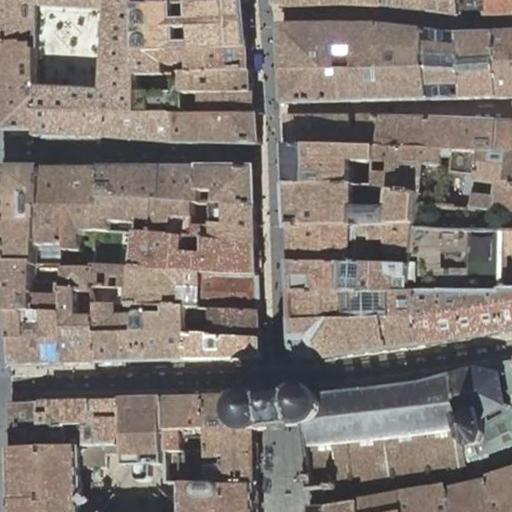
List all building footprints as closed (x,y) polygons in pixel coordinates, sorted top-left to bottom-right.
[(0,0),(0,10),(1,45),(39,47),(39,85),(39,131),(39,136),(103,138),(178,144),(178,115),(140,115),(140,94),(141,94),(141,78),(140,78),(140,57),(140,33),(140,8),(140,4),(139,3),(128,3),(127,0),(0,0)] [(350,7),(387,8),(386,0),(279,0),(280,7),(283,9),(350,7)] [(386,0),(387,8),(426,12),(424,0),(386,0)] [(424,0),(426,12),(462,18),(460,0),(424,0)] [(460,0),(462,18),(487,22),(485,0),(460,0)] [(511,0),(485,0),(487,22),(511,18),(511,0)] [(172,7),(140,8),(140,33),(252,27),(250,3),(172,7)] [(464,64),(462,35),(429,31),(385,26),(359,27),(341,27),(286,27),(284,29),(286,73),(287,103),(289,104),(347,103),(390,102),(432,101),(465,100),(464,85),(464,64)] [(252,27),(140,33),(140,57),(152,56),(254,50),(252,27)] [(511,32),(497,34),(462,35),(464,64),(464,85),(465,100),(501,100),(511,99),(511,32)] [(4,131),(39,131),(39,85),(39,47),(1,45),(4,131)] [(152,56),(140,57),(140,78),(141,78),(151,77),(152,76),(187,76),(254,72),(254,50),(152,56)] [(152,76),(151,77),(151,94),(152,96),(186,95),(201,95),(255,93),(254,72),(187,76),(152,76)] [(256,113),(255,93),(201,95),(201,116),(256,116),(256,113)] [(140,94),(140,115),(178,115),(186,116),(186,95),(152,96),(151,94),(141,94),(140,94)] [(178,115),(178,144),(263,145),(261,114),(256,113),(256,116),(201,116),(186,116),(178,115)] [(380,151),(380,149),(380,118),(289,119),(291,149),(380,151)] [(380,149),(380,151),(379,164),(376,188),(376,192),(392,194),(420,197),(424,197),(425,189),(427,165),(442,166),(443,151),(430,150),(431,120),(380,118),(380,149)] [(440,120),(431,120),(430,150),(443,151),(454,152),(453,167),(453,173),(478,178),(479,175),(481,153),(499,154),(499,122),(440,120)] [(476,193),(474,210),(478,211),(511,212),(511,185),(509,185),(511,154),(511,153),(511,121),(499,122),(499,154),(481,153),(479,175),(478,178),(477,185),(498,187),(497,195),(476,193)] [(380,151),(291,149),(289,148),(290,186),(357,187),(357,163),(379,164),(380,151)] [(376,188),(379,164),(357,163),(357,187),(376,188)] [(6,169),(9,264),(38,263),(39,246),(41,207),(43,207),(43,169),(6,169)] [(105,169),(43,169),(43,207),(41,207),(39,246),(62,247),(62,259),(68,260),(67,266),(67,269),(96,269),(96,267),(97,253),(99,232),(105,169)] [(165,169),(105,169),(99,232),(138,234),(139,221),(156,223),(158,202),(165,203),(165,169)] [(205,169),(165,169),(165,203),(158,202),(156,223),(155,236),(188,239),(199,240),(198,205),(204,205),(205,197),(205,169)] [(258,169),(205,169),(205,197),(220,198),(220,206),(260,209),(258,169)] [(357,187),(290,186),(292,227),(359,228),(374,228),(392,228),(418,227),(420,207),(420,197),(392,194),(392,208),(376,208),(359,209),(359,196),(376,195),(376,192),(376,188),(357,187)] [(392,208),(392,194),(376,192),(376,195),(359,196),(359,209),(376,208),(392,208)] [(220,198),(205,197),(204,205),(220,206),(220,198)] [(261,245),(260,209),(220,206),(204,205),(198,205),(199,240),(208,242),(261,245)] [(478,211),(474,210),(420,207),(418,227),(418,231),(478,232),(478,211)] [(415,257),(418,231),(418,227),(392,228),(374,228),(359,228),(292,227),(293,263),(373,266),(374,240),(388,240),(387,257),(415,257)] [(511,232),(505,233),(478,232),(418,231),(415,257),(414,268),(411,268),(411,292),(410,295),(406,295),(405,319),(408,319),(412,349),(424,347),(467,340),(468,340),(511,332),(511,232)] [(138,234),(99,232),(97,253),(96,267),(136,270),(138,234)] [(155,236),(138,234),(136,270),(204,274),(262,276),(261,245),(208,242),(206,255),(187,253),(188,239),(155,236)] [(208,242),(199,240),(188,239),(187,253),(206,255),(208,242)] [(38,263),(9,264),(11,312),(38,313),(38,285),(38,266),(38,263)] [(325,361),(412,349),(408,319),(405,319),(406,295),(410,295),(411,292),(411,268),(373,266),(293,263),(294,293),(296,341),(297,346),(302,353),(310,359),(316,361),(325,361)] [(136,270),(96,267),(96,269),(67,269),(66,285),(66,291),(66,314),(67,364),(97,363),(99,317),(81,317),(81,293),(97,293),(97,287),(134,290),(136,270)] [(204,274),(136,270),(134,290),(132,307),(138,307),(154,308),(189,309),(204,309),(264,310),(262,276),(204,274)] [(38,313),(11,312),(12,366),(67,364),(66,314),(66,291),(66,285),(38,285),(38,313)] [(132,307),(134,290),(97,287),(97,293),(100,305),(132,307)] [(100,305),(97,293),(81,293),(81,317),(99,317),(100,305)] [(99,317),(97,363),(192,361),(192,336),(189,336),(189,309),(154,308),(154,336),(138,337),(138,307),(132,307),(100,305),(99,317)] [(154,336),(154,308),(138,307),(138,337),(154,336)] [(265,339),(264,310),(204,309),(189,309),(189,336),(192,336),(265,339)] [(192,336),(192,361),(265,358),(265,339),(192,336)] [(313,427),(305,426),(311,474),(306,474),(307,485),(312,484),(313,491),(330,490),(331,492),(341,491),(340,488),(467,475),(493,466),(511,458),(511,361),(478,366),(423,379),(327,391),(332,398),(334,403),(334,409),(332,417),(328,421),(321,426),(313,427)] [(327,391),(294,394),(282,395),(271,397),(245,400),(242,397),(242,398),(239,401),(236,406),(234,412),(234,418),(237,423),(240,427),(246,431),(252,433),(258,432),(264,429),(283,427),(305,426),(313,427),(321,426),(328,421),(332,417),(334,409),(334,403),(332,398),(327,391)] [(212,450),(213,485),(226,485),(259,484),(259,440),(258,432),(252,433),(246,431),(240,427),(237,423),(234,418),(234,412),(236,406),(239,401),(242,398),(242,397),(211,399),(212,430),(212,450)] [(211,399),(169,400),(170,431),(171,484),(213,485),(212,450),(186,450),(185,431),(212,430),(211,399)] [(92,448),(15,450),(16,511),(260,511),(259,484),(226,485),(213,485),(171,484),(170,431),(169,400),(127,401),(128,422),(128,447),(112,448),(92,448)] [(91,426),(92,448),(112,448),(128,447),(128,422),(127,401),(97,402),(98,423),(98,426),(91,426)] [(97,402),(42,403),(43,427),(91,426),(98,426),(98,423),(97,402)] [(13,405),(15,450),(92,448),(91,426),(43,427),(42,403),(13,405)] [(186,450),(212,450),(212,430),(185,431),(186,450)] [(511,511),(511,473),(492,480),(496,511),(511,511)] [(496,511),(492,480),(451,491),(454,511),(496,511)] [(454,511),(451,491),(405,499),(406,511),(454,511)] [(406,511),(405,499),(364,505),(364,511),(406,511)]
